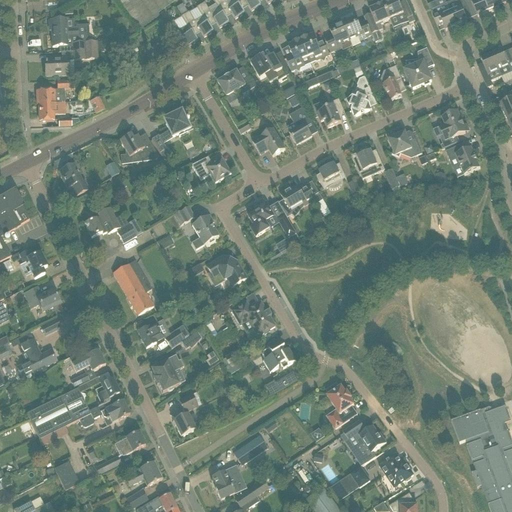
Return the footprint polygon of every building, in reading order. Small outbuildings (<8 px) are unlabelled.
[(179,0),(114,0),(136,32),(157,16),(160,14),(164,11),(179,0)] [(212,0),(218,9),(224,20),(225,20),(231,16),(234,21),(243,16),(241,12),(233,0),(212,0)] [(259,8),(258,5),(257,5),(254,0),(233,0),(241,12),(247,8),(250,13),(259,8)] [(385,5),(383,6),(390,21),(397,18),(399,23),(407,19),(409,25),(415,22),(410,11),(407,5),(400,8),(397,0),(391,3),(390,1),(384,4),(385,5)] [(453,2),(446,5),(450,13),(456,27),(467,23),(464,16),(469,14),(464,0),(463,0),(456,0),(453,2)] [(463,0),(464,0),(469,14),(475,12),(478,18),(488,13),(482,0),(463,0)] [(501,0),(503,4),(503,3),(501,0),(482,0),(488,13),(499,8),(496,2),(500,0),(501,0)] [(228,25),(225,20),(224,20),(218,9),(210,13),(205,5),(197,9),(202,18),(209,29),(215,25),(219,30),(228,25)] [(373,20),(366,23),(372,36),(372,37),(372,36),(376,44),(383,41),(379,33),(383,31),(381,26),(384,25),(383,24),(390,21),(383,6),(382,7),(381,5),(375,8),(376,9),(370,12),(373,20)] [(445,32),(456,27),(450,13),(446,5),(431,12),(432,15),(437,28),(443,26),(445,32)] [(181,18),(186,15),(182,9),(177,12),(181,18)] [(212,34),(209,29),(202,18),(194,22),(189,14),(186,15),(181,18),(186,27),(193,38),(200,34),(203,40),(212,34)] [(159,19),(157,16),(136,32),(133,34),(136,39),(144,33),(143,31),(159,19)] [(349,21),(342,24),(350,42),(352,48),(361,45),(360,42),(372,37),(372,36),(366,23),(364,19),(366,23),(358,26),(355,20),(350,23),(349,21)] [(84,45),(86,45),(85,26),(77,27),(77,30),(66,30),(65,22),(48,23),(49,34),(53,33),(54,39),(52,39),(53,48),(61,48),(61,54),(73,54),(85,53),(84,45)] [(196,43),(193,38),(186,27),(178,32),(173,23),(165,28),(177,48),(184,43),(187,49),(196,43)] [(342,24),(335,27),(336,29),(330,31),(332,37),(324,40),(330,54),(343,49),(341,46),(350,42),(342,24)] [(413,36),(416,43),(421,41),(418,34),(413,36)] [(319,62),(324,63),(326,59),(329,57),(323,42),(316,44),(313,37),(308,39),(307,39),(300,42),(310,65),(316,63),(319,62)] [(288,48),(291,55),(285,58),(291,73),(295,72),(299,73),(301,69),(304,68),(310,65),(300,42),(293,45),(294,45),(288,48)] [(97,44),(86,45),(84,45),(85,53),(98,52),(109,52),(108,44),(97,44)] [(434,67),(427,50),(418,54),(417,54),(419,64),(404,71),(410,83),(409,83),(410,88),(412,88),(413,91),(431,83),(426,71),(434,67)] [(376,51),(371,55),(376,61),(381,57),(376,51)] [(73,61),(85,61),(98,61),(98,52),(85,53),(73,54),(73,61)] [(491,56),(501,78),(511,73),(511,74),(511,59),(506,61),(502,52),(491,56)] [(392,70),(396,68),(391,56),(386,57),(391,70),(392,70)] [(485,70),(479,72),(487,90),(493,87),(491,83),(501,78),(491,56),(481,61),(485,70)] [(273,57),(263,63),(261,58),(250,65),(260,81),(266,77),(270,84),(277,79),(279,82),(286,78),(279,65),(273,57)] [(46,78),(56,77),(68,77),(67,61),(45,62),(46,78)] [(343,65),(336,68),(338,72),(340,77),(347,74),(347,73),(345,69),(344,68),(343,65)] [(405,89),(396,68),(392,70),(391,70),(389,71),(392,77),(381,82),(386,94),(390,104),(402,98),(399,91),(405,89)] [(355,72),(358,79),(364,76),(361,69),(355,72)] [(218,84),(227,99),(235,94),(241,90),(244,96),(255,89),(254,86),(249,78),(243,81),(242,78),(240,79),(237,73),(218,84)] [(511,78),(511,74),(511,73),(501,78),(503,82),(511,78)] [(359,80),(357,86),(361,95),(346,101),(350,110),(354,119),(360,116),(362,113),(365,114),(372,111),(369,105),(374,103),(376,106),(377,106),(373,97),(365,78),(359,80)] [(37,106),(39,106),(55,105),(64,105),(64,91),(74,91),(74,82),(57,83),(57,92),(46,92),(36,92),(37,106)] [(326,93),(333,90),(330,83),(323,86),(326,93)] [(298,95),(307,91),(305,87),(302,86),(296,88),(298,95)] [(296,88),(283,95),(286,102),(298,95),(296,88)] [(501,106),(508,122),(511,120),(511,93),(505,96),(508,103),(501,106)] [(290,102),(288,102),(292,109),(301,104),(297,97),(296,98),(290,102)] [(99,98),(89,103),(96,116),(105,111),(99,98)] [(340,104),(339,101),(322,108),(324,111),(317,114),(321,124),(324,122),(328,130),(341,124),(337,116),(344,113),(340,104)] [(39,106),(40,124),(53,123),(53,116),(65,116),(65,110),(64,105),(55,105),(39,106)] [(263,112),(259,107),(252,111),(255,117),(263,112)] [(289,134),(291,138),(296,147),(312,138),(306,128),(312,124),(303,109),(290,117),(297,129),(289,134)] [(164,123),(165,124),(166,126),(165,126),(173,141),(187,134),(184,129),(190,126),(185,116),(183,117),(181,113),(167,119),(168,120),(166,120),(165,121),(164,122),(164,123)] [(439,129),(434,132),(437,139),(443,137),(443,139),(445,142),(446,144),(443,146),(441,147),(443,151),(454,146),(451,141),(456,139),(465,135),(462,128),(464,127),(457,113),(449,117),(448,115),(447,115),(443,116),(443,118),(443,119),(442,120),(445,127),(439,129)] [(246,126),(238,130),(238,131),(241,137),(250,132),(246,126)] [(273,131),(261,138),(252,143),(260,156),(269,151),(273,159),(285,151),(280,143),(273,131)] [(399,159),(400,156),(412,151),(416,158),(422,155),(416,141),(409,144),(405,134),(388,142),(393,152),(392,156),(399,159)] [(136,138),(131,139),(130,137),(119,143),(124,152),(125,157),(120,158),(121,167),(151,163),(158,159),(145,136),(138,140),(137,138),(136,138)] [(151,141),(156,150),(159,155),(166,151),(158,137),(151,141)] [(427,157),(434,153),(431,146),(424,149),(427,157)] [(462,146),(446,153),(450,162),(457,180),(464,177),(471,174),(480,170),(471,150),(464,152),(462,146)] [(195,149),(186,154),(190,161),(198,156),(195,149)] [(385,172),(380,161),(376,152),(372,154),(371,152),(367,154),(368,156),(365,157),(363,153),(351,158),(360,177),(361,177),(363,181),(385,172)] [(427,158),(429,164),(436,160),(434,155),(427,158)] [(428,164),(425,158),(419,160),(422,166),(428,164)] [(207,159),(192,168),(200,183),(209,177),(214,185),(231,176),(221,159),(211,165),(207,159)] [(113,164),(106,168),(111,178),(118,174),(113,164)] [(316,178),(321,187),(324,192),(327,190),(330,191),(333,191),(335,191),(338,189),(340,188),(341,186),(342,184),(342,182),(346,180),(344,174),(340,165),(330,170),(325,172),(316,178)] [(76,198),(85,193),(88,192),(83,182),(81,183),(73,167),(59,174),(67,191),(71,189),(76,198)] [(392,191),(399,188),(392,172),(385,175),(392,191)] [(121,176),(95,192),(103,203),(128,187),(121,176)] [(355,182),(348,186),(353,198),(360,194),(355,182)] [(285,216),(303,206),(304,208),(316,201),(312,196),(307,187),(300,192),(297,188),(289,193),(288,191),(280,196),(283,202),(279,205),(285,216)] [(23,208),(14,193),(0,201),(0,263),(11,258),(0,238),(19,228),(18,228),(29,221),(22,208),(23,208)] [(256,238),(265,233),(270,230),(265,223),(274,218),(266,204),(259,208),(260,210),(256,213),(257,214),(248,219),(253,227),(250,229),(256,238)] [(180,228),(194,220),(188,209),(174,217),(180,228)] [(98,216),(99,219),(85,226),(91,240),(102,235),(103,236),(107,234),(108,236),(116,232),(117,234),(117,235),(123,246),(135,239),(128,225),(120,229),(110,210),(98,216)] [(336,223),(331,215),(322,220),(327,228),(336,223)] [(287,220),(285,216),(277,220),(289,239),(290,239),(296,235),(287,220)] [(195,252),(200,249),(208,245),(209,246),(214,243),(213,241),(218,239),(211,226),(213,225),(209,217),(192,227),(199,240),(191,245),(195,252)] [(165,239),(156,244),(160,252),(169,247),(165,239)] [(278,255),(290,249),(285,241),(274,247),(278,255)] [(29,264),(34,275),(32,276),(35,281),(44,276),(42,271),(47,269),(40,255),(32,259),(30,253),(20,258),(25,267),(29,264)] [(7,274),(13,271),(8,262),(2,266),(2,264),(0,265),(0,278),(7,275),(7,274)] [(213,264),(206,269),(210,276),(209,277),(215,288),(223,283),(227,281),(232,289),(238,286),(246,281),(236,264),(232,267),(229,262),(216,269),(213,264)] [(151,292),(140,272),(135,263),(113,275),(137,318),(146,313),(154,308),(146,295),(151,292)] [(193,278),(203,272),(199,265),(189,271),(193,278)] [(37,291),(28,295),(24,297),(30,311),(38,307),(39,310),(41,309),(44,314),(60,306),(53,293),(41,299),(37,291)] [(193,291),(191,299),(197,301),(199,293),(193,291)] [(0,325),(8,322),(0,305),(0,304),(0,325)] [(270,333),(269,332),(274,328),(260,304),(252,309),(250,310),(246,304),(231,313),(240,327),(248,322),(252,330),(257,338),(263,335),(264,337),(270,333)] [(201,317),(197,310),(192,313),(196,320),(201,317)] [(42,329),(46,337),(61,329),(56,321),(42,329)] [(136,331),(138,334),(137,334),(145,350),(156,344),(155,343),(163,339),(171,351),(189,338),(182,329),(177,332),(169,337),(162,323),(148,330),(148,329),(145,330),(144,327),(136,331)] [(180,345),(184,351),(188,349),(190,351),(201,340),(196,333),(180,345)] [(25,364),(16,369),(22,381),(23,381),(25,383),(34,378),(46,372),(45,368),(57,361),(52,351),(40,358),(36,349),(36,348),(33,342),(29,334),(21,339),(25,346),(21,348),(24,354),(21,356),(25,364)] [(262,363),(265,367),(270,375),(278,370),(276,368),(280,366),(283,371),(295,363),(288,351),(283,354),(280,350),(283,349),(278,341),(270,346),(266,348),(268,350),(260,354),(265,362),(262,363)] [(76,375),(89,369),(91,374),(105,368),(97,353),(92,356),(89,350),(69,361),(76,375)] [(175,357),(171,358),(162,363),(163,365),(151,371),(162,394),(166,392),(169,393),(173,391),(174,388),(178,386),(172,374),(183,369),(179,362),(178,362),(175,357)] [(238,369),(235,363),(225,369),(229,375),(238,369)] [(297,382),(293,375),(275,386),(279,393),(297,382)] [(70,384),(74,391),(89,384),(85,376),(70,384)] [(79,421),(90,416),(88,413),(79,395),(100,385),(97,379),(89,384),(74,391),(75,392),(60,400),(73,425),(79,422),(79,421)] [(102,406),(88,413),(90,416),(96,413),(97,415),(111,409),(110,408),(109,404),(110,404),(108,401),(119,396),(112,382),(101,387),(102,389),(95,393),(97,397),(102,406)] [(327,398),(333,406),(337,412),(326,418),(335,431),(349,421),(344,413),(354,407),(341,388),(338,391),(336,388),(329,393),(331,395),(327,398)] [(16,397),(13,390),(8,393),(11,400),(16,397)] [(184,415),(198,408),(192,396),(178,403),(184,415)] [(28,416),(40,441),(73,425),(60,400),(28,416)] [(79,421),(79,422),(82,428),(86,429),(93,426),(94,423),(93,421),(101,417),(102,420),(111,423),(112,426),(129,417),(121,401),(113,405),(114,407),(111,409),(97,415),(96,413),(90,416),(79,421)] [(452,423),(451,423),(460,446),(465,444),(466,444),(467,447),(472,462),(473,462),(474,466),(473,466),(476,473),(472,475),(477,490),(481,488),(490,511),(511,511),(511,442),(508,432),(507,433),(505,427),(505,426),(509,424),(511,423),(509,419),(506,409),(506,408),(490,414),(489,414),(488,411),(488,410),(490,410),(490,409),(488,410),(452,423)] [(187,416),(173,423),(181,439),(195,432),(187,416)] [(28,423),(19,427),(22,434),(31,429),(28,423)] [(373,428),(365,433),(363,431),(365,431),(360,423),(351,429),(343,434),(348,442),(354,438),(360,446),(364,443),(371,455),(374,453),(378,451),(386,445),(380,435),(378,436),(373,428)] [(273,424),(264,430),(267,435),(277,429),(273,424)] [(319,432),(314,435),(318,440),(323,437),(319,432)] [(132,454),(136,452),(145,447),(138,434),(125,440),(126,441),(117,445),(120,452),(122,452),(125,457),(132,454)] [(348,442),(343,434),(341,436),(361,466),(376,457),(374,453),(371,455),(364,443),(360,446),(354,438),(348,442)] [(318,440),(314,435),(311,436),(317,445),(324,440),(323,437),(318,440)] [(234,455),(233,456),(241,467),(249,462),(250,463),(267,451),(263,445),(259,439),(234,456),(234,455)] [(323,457),(315,455),(314,462),(322,464),(323,457)] [(396,456),(388,462),(379,468),(394,490),(404,483),(407,484),(411,481),(411,478),(414,477),(407,468),(405,469),(396,456)] [(95,470),(98,477),(121,465),(117,458),(95,470)] [(148,488),(153,485),(162,481),(154,464),(139,471),(141,474),(127,481),(130,488),(144,481),(148,488)] [(79,486),(68,465),(54,471),(65,493),(79,486)] [(360,490),(370,483),(361,469),(351,477),(360,490)] [(46,472),(50,479),(55,477),(52,470),(46,472)] [(224,473),(212,479),(217,489),(215,490),(220,501),(230,497),(234,495),(239,493),(235,484),(229,471),(224,473)] [(240,510),(268,491),(263,483),(235,502),(240,510)] [(303,488),(306,494),(312,490),(309,485),(303,488)] [(340,511),(324,489),(307,502),(314,511),(340,511)] [(142,492),(126,502),(132,511),(148,502),(142,492)] [(158,499),(136,511),(154,511),(162,507),(164,511),(175,511),(177,511),(170,497),(161,501),(159,502),(158,499)] [(417,511),(417,507),(404,508),(400,501),(390,507),(392,511),(417,511)] [(34,511),(30,503),(14,511),(34,511)]
